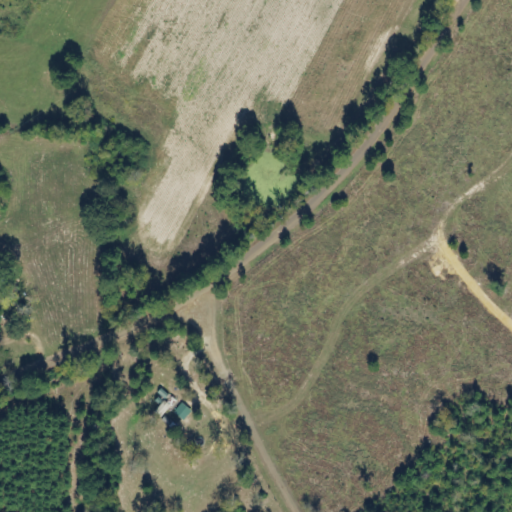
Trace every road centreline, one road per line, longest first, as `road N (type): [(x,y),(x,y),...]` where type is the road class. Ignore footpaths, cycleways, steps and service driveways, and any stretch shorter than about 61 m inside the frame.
road 1 (residential): [(453,0),(306,188),(221,259),(0,353)]
road 2 (residential): [(137,295),(101,456),(100,511)]
